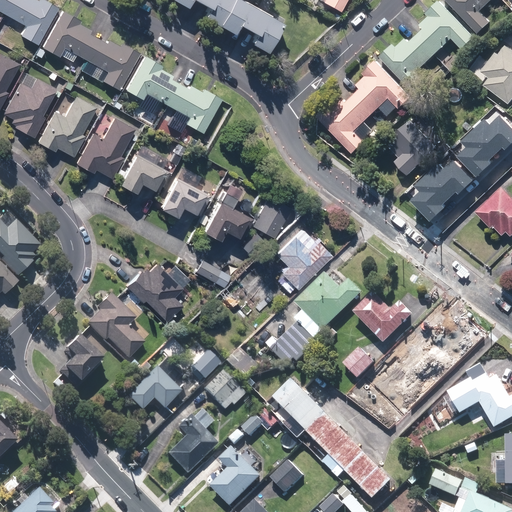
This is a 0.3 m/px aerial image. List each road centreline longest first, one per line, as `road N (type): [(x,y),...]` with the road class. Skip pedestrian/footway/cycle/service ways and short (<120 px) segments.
road 1 (residential): [(280,113),(302,158),(511,315)]
road 2 (residential): [(0,344),(61,284),(73,248),(69,229),(0,168)]
road 3 (residential): [(280,113),(256,87),(106,0)]
road 4 (residential): [(0,360),(143,511)]
road 5 (residential): [(280,113),(398,0)]
